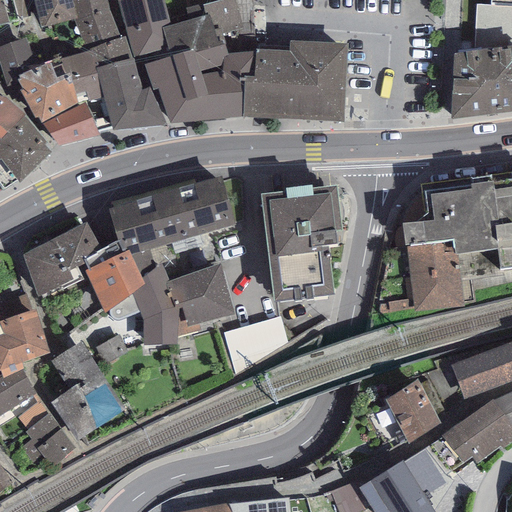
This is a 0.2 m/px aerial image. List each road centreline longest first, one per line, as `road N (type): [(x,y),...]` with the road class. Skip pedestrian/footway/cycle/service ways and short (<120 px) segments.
road 1 (tertiary): [(120,511),(163,482),(296,449),(327,415),(381,144)]
road 2 (secondary): [(0,219),(79,180),(180,153),(381,144)]
road 3 (residential): [(162,511),(197,499),(342,480),(511,388)]
road 4 (unknown): [(229,172),(265,307)]
road 5 (secondary): [(381,144),(511,131)]
